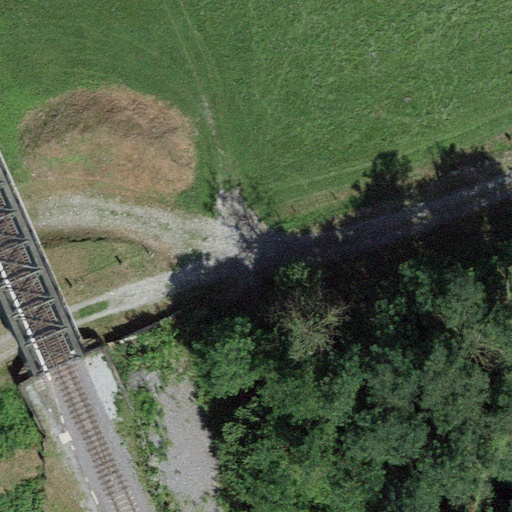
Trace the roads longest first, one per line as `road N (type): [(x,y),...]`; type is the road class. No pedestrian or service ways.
road 1 (track): [(0,358),(511,177)]
road 2 (track): [(0,219),(35,209),(105,211),(225,240),(312,249)]
